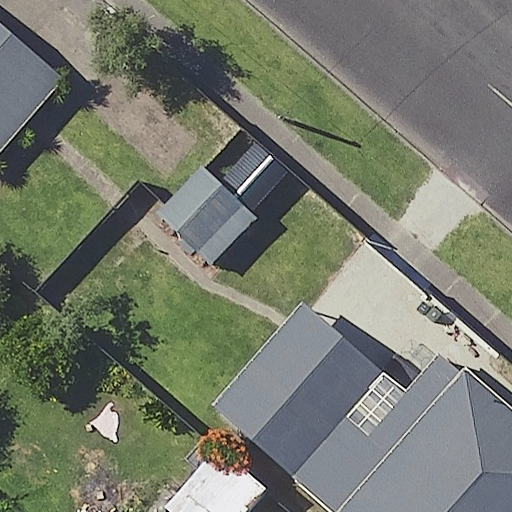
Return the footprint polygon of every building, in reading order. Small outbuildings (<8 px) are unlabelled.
[(0,159),(67,82),(0,24),(0,159)] [(260,219),(205,172),(162,222),(217,269),(260,219)] [(391,374),(309,305),(217,412),(298,481),(391,374)] [(511,511),(511,415),(465,375),(346,511),(511,511)] [(249,511),(266,493),(217,451),(167,511),(249,511)]
